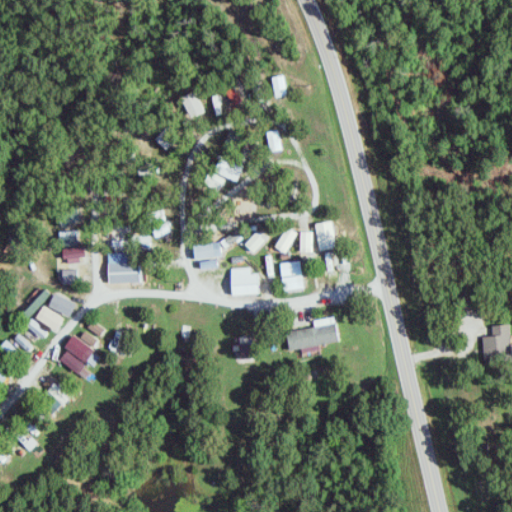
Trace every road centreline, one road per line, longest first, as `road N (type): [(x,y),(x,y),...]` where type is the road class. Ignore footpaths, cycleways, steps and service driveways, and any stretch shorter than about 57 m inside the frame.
road 1 (tertiary): [(304,0),(323,32),(394,296),(438,511)]
road 2 (residential): [(0,431),(74,332),(103,307),(122,300),(218,306)]
